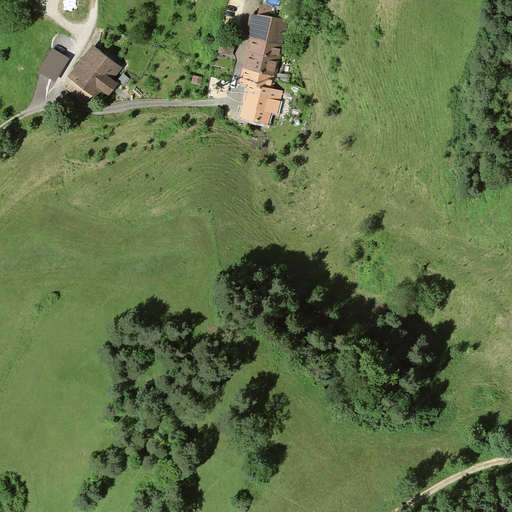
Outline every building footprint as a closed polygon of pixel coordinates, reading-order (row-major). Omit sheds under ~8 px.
[(250,20),(246,43),(275,48),(279,25),(250,20)] [(243,58),(273,63),(275,48),(246,43),(243,58)] [(92,49),(65,83),(89,102),(95,94),(103,100),(111,90),(103,84),(116,67),(92,49)] [(49,54),(35,78),(50,87),(64,63),(49,54)] [(243,58),(240,76),(270,81),(273,63),(243,58)] [(270,81),(240,76),(238,90),(246,91),(268,94),(270,81)] [(268,94),(246,91),(242,110),(267,114),(277,116),(280,97),(268,94)] [(265,128),(267,114),(242,110),(240,123),(265,128)]
